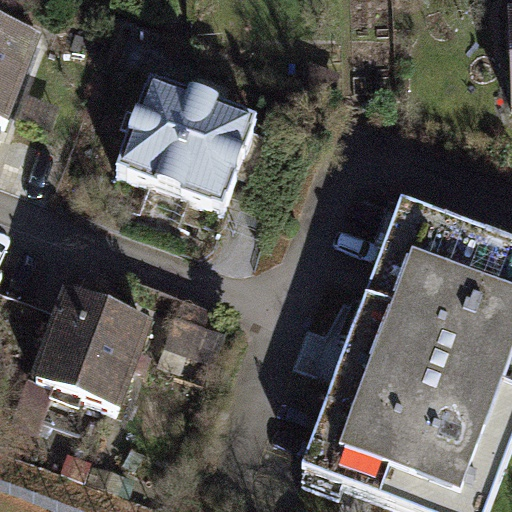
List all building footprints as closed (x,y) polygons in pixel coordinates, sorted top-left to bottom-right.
[(39,49),(0,33),(0,128),(7,131),(39,49)] [(256,130),(149,90),(115,179),(223,219),(256,130)] [(288,181),(308,130),(276,117),(255,168),(288,181)] [(511,258),(400,218),(303,482),(386,511),(493,511),(511,462),(511,258)] [(142,333),(61,303),(53,326),(30,388),(111,418),(142,333)] [(0,347),(13,311),(0,306),(0,347)] [(53,326),(13,311),(0,347),(0,376),(30,388),(53,326)]
